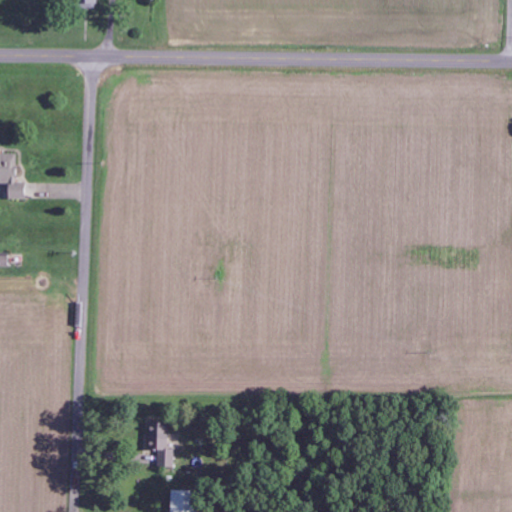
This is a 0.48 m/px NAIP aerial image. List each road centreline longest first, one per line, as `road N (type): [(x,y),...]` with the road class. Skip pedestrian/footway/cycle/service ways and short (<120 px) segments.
road 1 (secondary): [(511,60),(0,55)]
road 2 (residential): [(73,511),(92,56)]
